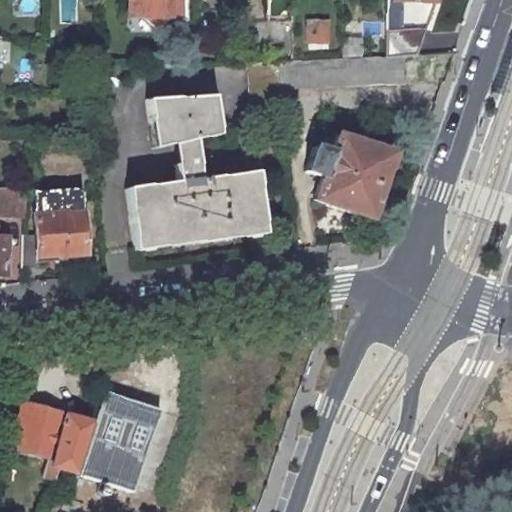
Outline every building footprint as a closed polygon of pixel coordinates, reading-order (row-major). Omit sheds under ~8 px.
[(127,0),(125,2),(140,18),(154,31),(168,17),(183,18),(183,0),(127,0)] [(396,0),(401,0),(401,23),(401,29),(421,28),(421,23),(426,22),(434,0),(396,0)] [(125,2),(125,17),(140,18),(125,2)] [(299,43),(327,45),(328,20),(301,18),(299,43)] [(401,29),(385,30),(384,56),(402,56),(415,55),(424,28),(421,28),(401,29)] [(290,60),(277,61),(279,89),(403,83),(402,56),(384,56),(340,58),(290,60)] [(277,61),(247,62),(253,126),(283,124),(279,89),(277,61)] [(188,243),(225,239),(224,232),(242,230),(242,236),(260,234),(259,228),(261,227),(254,172),(197,179),(192,140),(216,134),(211,96),(146,99),(152,149),(174,144),(177,164),(172,164),(174,182),(124,189),(131,244),(133,244),(134,250),(151,248),(150,242),(187,237),(188,243)] [(328,151),(312,146),(303,172),(319,177),(312,200),(369,220),(391,153),(334,133),(328,151)] [(0,187),(0,216),(22,218),(23,216),(24,188),(9,188),(0,187)] [(32,234),(21,235),(19,268),(34,266),(34,261),(55,260),(55,255),(82,253),(79,213),(78,213),(77,191),(33,193),(34,216),(32,216),(32,234)] [(115,347),(92,350),(84,374),(103,382),(106,374),(115,347)] [(73,473),(132,493),(160,410),(101,390),(73,473)] [(90,421),(22,404),(10,447),(46,457),(41,476),(54,480),(57,469),(73,473),(74,468),(90,421)]
